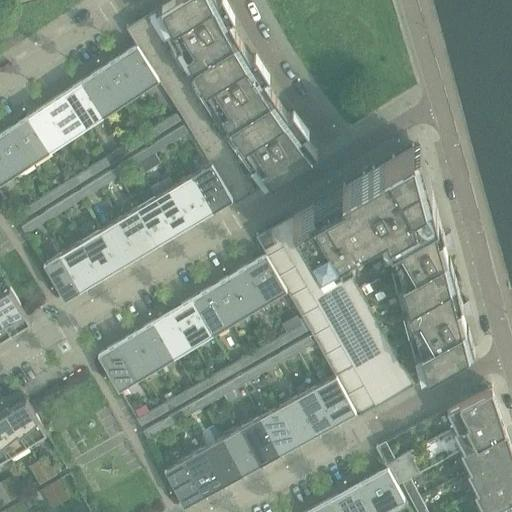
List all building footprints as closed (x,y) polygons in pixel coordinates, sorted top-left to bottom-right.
[(167,0),(162,3),(200,61),(240,36),(229,18),(235,15),(226,0),(167,0)] [(162,3),(126,26),(137,43),(159,77),(186,118),(212,162),(236,202),(277,176),(239,119),(200,61),(162,3)] [(277,95),(264,77),(270,74),(256,52),(251,55),(240,36),(200,61),(239,119),(277,95)] [(137,43),(118,55),(141,89),(159,77),(137,43)] [(118,55),(100,67),(123,101),(141,89),(118,55)] [(100,67),(82,79),(104,113),(123,101),(100,67)] [(82,79),(64,91),(86,125),(104,113),(82,79)] [(64,91),(46,103),(68,137),(86,125),(64,91)] [(288,112),(277,95),(239,119),(277,176),(318,151),(304,133),(309,130),(294,109),(288,112)] [(46,103),(28,114),(50,149),(68,137),(46,103)] [(28,114),(10,126),(32,160),(50,149),(28,114)] [(162,122),(166,128),(179,120),(175,114),(162,122)] [(162,122),(149,130),(153,136),(166,128),(162,122)] [(182,125),(169,133),(173,140),(186,132),(182,125)] [(10,126),(0,132),(0,150),(14,172),(32,160),(10,126)] [(169,133),(156,142),(160,148),(173,140),(169,133)] [(125,145),(129,151),(142,143),(138,137),(125,145)] [(325,195),(293,213),(321,259),(351,242),(350,240),(392,216),(394,220),(438,209),(432,186),(431,187),(420,147),(415,149),(414,144),(342,185),(345,189),(327,199),(325,195)] [(125,145),(112,153),(116,159),(129,151),(125,145)] [(145,148),(132,156),(136,163),(149,155),(145,148)] [(0,181),(14,172),(0,150),(0,181)] [(132,156),(119,164),(123,171),(136,163),(132,156)] [(88,168),(93,174),(105,166),(101,160),(88,168)] [(236,202),(212,162),(193,173),(217,214),(236,202)] [(88,168),(75,176),(80,182),(93,174),(88,168)] [(96,179),(100,186),(113,178),(109,171),(96,179)] [(193,173),(174,184),(198,225),(217,214),(193,173)] [(169,176),(150,187),(156,195),(180,236),(198,225),(174,184),(169,176)] [(96,179),(83,187),(87,194),(100,186),(96,179)] [(52,190),(56,197),(69,189),(65,182),(52,190)] [(52,190),(39,199),(43,205),(56,197),(52,190)] [(72,194),(59,202),(63,209),(76,200),(72,194)] [(156,195),(137,206),(161,247),(180,236),(156,195)] [(59,202),(46,210),(50,217),(63,209),(59,202)] [(28,205),(14,214),(18,220),(32,212),(28,205)] [(137,206),(119,217),(143,258),(161,247),(137,206)] [(394,220),(388,222),(407,292),(427,287),(456,279),(450,255),(455,252),(452,238),(445,242),(443,235),(445,235),(438,209),(394,220)] [(25,232),(39,223),(35,217),(22,225),(25,232)] [(119,217),(100,229),(124,269),(143,258),(119,217)] [(256,234),(264,248),(276,242),(267,228),(256,234)] [(100,229),(81,240),(106,280),(124,269),(100,229)] [(81,240),(63,251),(87,291),(106,280),(81,240)] [(63,251),(44,262),(68,303),(87,291),(63,251)] [(266,252),(247,264),(268,299),(287,287),(267,253),(266,252)] [(247,264),(228,275),(249,310),(268,299),(247,264)] [(228,275),(210,286),(231,321),(249,310),(228,275)] [(427,287),(407,292),(416,327),(410,330),(422,351),(429,375),(434,372),(474,349),(475,349),(468,323),(474,320),(470,307),(463,311),(461,304),(463,303),(456,279),(427,287)] [(32,324),(22,306),(10,286),(0,291),(0,313),(13,336),(32,324)] [(210,286),(191,297),(212,332),(231,321),(210,286)] [(191,297),(173,308),(194,343),(212,332),(191,297)] [(173,308),(154,319),(175,354),(194,343),(173,308)] [(0,313),(0,343),(13,336),(0,313)] [(154,319),(136,330),(157,365),(175,354),(154,319)] [(288,332),(292,338),(305,331),(301,324),(288,332)] [(136,330),(117,341),(138,376),(157,365),(136,330)] [(288,332),(274,339),(278,346),(292,338),(288,332)] [(294,344),(298,350),(311,343),(308,336),(294,344)] [(98,353),(119,388),(138,376),(117,341),(98,353)] [(294,344),(281,351),(285,358),(298,350),(294,344)] [(250,353),(254,360),(267,352),(263,346),(250,353)] [(250,353),(237,361),(241,367),(254,360),(250,353)] [(257,365),(261,372),(274,364),(270,358),(257,365)] [(257,365),(244,373),(247,379),(261,372),(257,365)] [(226,367),(213,375),(217,381),(230,374),(226,367)] [(317,384),(339,426),(359,415),(336,374),(317,384)] [(213,375),(199,382),(203,389),(217,381),(213,375)] [(233,379),(219,387),(223,393),(227,401),(237,396),(232,388),(236,386),(233,379)] [(317,384),(298,395),(320,436),(339,426),(317,384)] [(492,384),(447,408),(457,427),(458,428),(499,406),(492,384)] [(219,387),(206,394),(210,401),(223,393),(219,387)] [(188,389),(175,396),(179,403),(192,395),(188,389)] [(298,395),(279,405),(301,447),(320,436),(298,395)] [(175,396),(162,404),(166,410),(179,403),(175,396)] [(26,397),(6,408),(27,443),(47,432),(26,397)] [(182,408),(186,415),(199,407),(195,401),(182,408)] [(279,405),(260,415),(283,457),(301,447),(279,405)] [(457,427),(454,428),(464,447),(465,449),(506,427),(499,406),(458,428),(457,427)] [(6,408),(0,412),(0,440),(9,455),(27,443),(6,408)] [(182,408),(169,416),(173,422),(186,415),(182,408)] [(137,418),(141,425),(155,417),(151,410),(137,418)] [(260,415),(241,426),(264,467),(283,457),(260,415)] [(147,437),(162,429),(158,422),(144,430),(147,437)] [(241,426),(222,436),(245,478),(264,467),(241,426)] [(464,447),(461,449),(471,468),(471,469),(511,447),(511,445),(506,427),(465,449),(464,447)] [(222,436),(203,447),(226,488),(245,478),(222,436)] [(0,440),(0,459),(9,455),(0,440)] [(380,453),(385,463),(395,458),(385,440),(378,444),(379,447),(377,448),(378,450),(379,452),(380,453)] [(203,447),(184,457),(207,498),(226,488),(203,447)] [(471,468),(468,470),(478,489),(478,490),(511,472),(511,447),(471,469),(471,468)] [(184,457),(164,468),(187,509),(207,498),(184,457)] [(388,467),(395,480),(404,475),(395,458),(385,463),(387,466),(387,467),(388,467)] [(47,461),(40,465),(48,478),(56,473),(47,461)] [(40,465),(34,469),(40,483),(48,478),(40,465)] [(404,497),(405,497),(395,480),(388,467),(387,467),(387,466),(358,482),(374,511),(393,511),(408,504),(404,497)] [(478,489),(474,491),(484,510),(485,511),(511,496),(511,472),(478,490),(478,489)] [(410,477),(402,481),(412,501),(420,496),(410,477)] [(59,479),(51,483),(58,496),(64,492),(59,479)] [(374,511),(358,482),(330,498),(337,511),(374,511)] [(9,483),(3,487),(10,499),(19,495),(9,483)] [(51,483),(43,488),(52,500),(58,496),(51,483)] [(3,487),(0,488),(0,498),(2,504),(10,499),(3,487)] [(428,511),(420,496),(412,501),(418,511),(428,511)] [(484,510),(481,511),(511,511),(511,496),(485,511),(484,510)] [(337,511),(330,498),(303,511),(337,511)] [(26,511),(21,500),(13,505),(17,511),(26,511)]
